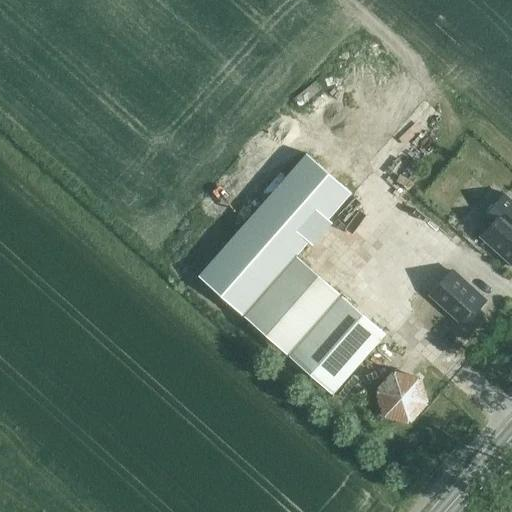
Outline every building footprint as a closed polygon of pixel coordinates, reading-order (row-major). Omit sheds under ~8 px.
[(194,265),(244,313),(298,254),(357,188),(305,141),(194,265)] [(407,280),(461,220),(427,190),(373,249),(407,280)] [(511,200),(504,194),(486,215),(494,222),(481,237),(511,264),(511,200)] [(244,313),(289,354),(343,294),(298,254),(244,313)] [(486,299),(452,268),(430,294),(463,325),(486,299)] [(387,333),(344,295),(291,356),(334,393),(387,333)] [(374,403),(412,425),(434,386),(397,365),(374,403)]
